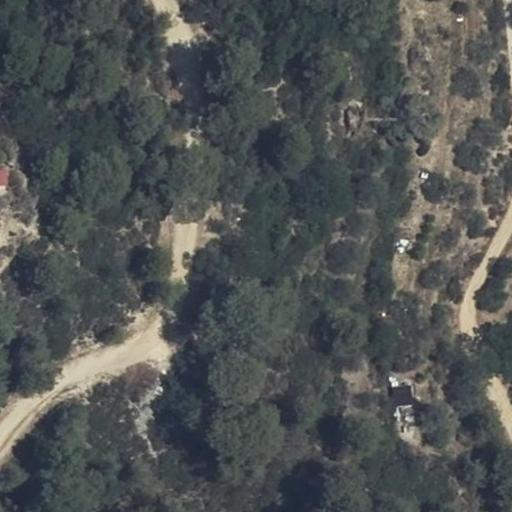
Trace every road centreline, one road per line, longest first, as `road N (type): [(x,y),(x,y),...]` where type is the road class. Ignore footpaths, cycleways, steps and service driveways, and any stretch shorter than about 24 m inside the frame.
road 1 (unclassified): [(0,434),(43,384),(147,340),(172,314),(193,86),(164,0)]
road 2 (track): [(511,418),(471,345),(470,293),(511,204)]
